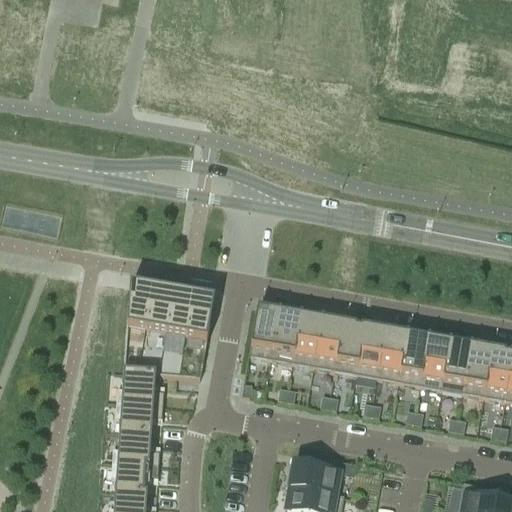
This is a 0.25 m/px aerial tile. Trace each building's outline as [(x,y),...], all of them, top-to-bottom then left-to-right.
[(0,222),(0,229),(56,242),(61,216),(4,205),(0,222)] [(128,291),(125,334),(144,338),(151,295),(128,291)] [(151,295),(144,338),(164,341),(171,299),(151,295)] [(171,299),(164,341),(184,345),(191,303),(171,299)] [(191,303),(184,345),(205,349),(213,306),(191,303)] [(256,314),(247,361),(270,365),(279,318),(256,314)] [(279,318),(270,365),(291,369),(299,321),(279,318)] [(299,321),(291,369),(312,373),(320,325),(299,321)] [(320,325),(312,373),(334,377),(342,329),(320,325)] [(342,329),(334,377),(355,380),(363,333),(360,332),(359,334),(354,333),(355,331),(342,329)] [(363,333),(355,380),(376,384),(384,337),(363,333)] [(384,337),(376,384),(397,388),(406,340),(384,337)] [(406,340),(397,388),(419,392),(428,344),(406,340)] [(428,344),(419,392),(440,395),(448,348),(428,344)] [(448,348),(440,395),(461,399),(469,351),(448,348)] [(469,351),(461,399),(482,403),(491,355),(469,351)] [(491,355),(482,403),(504,407),(511,359),(508,359),(508,360),(503,359),(504,358),(491,355)] [(122,378),(120,409),(161,412),(162,399),(153,398),(154,381),(122,378)] [(241,401),(249,403),(251,391),(243,390),(241,401)] [(278,394),(276,406),(284,407),(286,395),(278,394)] [(286,395),(284,407),(292,408),(294,397),(286,395)] [(321,401),(319,413),(327,414),(329,403),(321,401)] [(329,403),(327,414),(335,416),(337,404),(329,403)] [(120,409),(117,439),(149,441),(151,425),(160,425),(161,412),(120,409)] [(363,409),(361,421),(369,422),(371,410),(363,409)] [(371,410),(369,422),(377,423),(379,411),(371,410)] [(406,416),(404,428),(412,430),(414,418),(406,416)] [(414,418),(412,430),(420,431),(422,419),(414,418)] [(449,424),(446,436),(454,437),(456,425),(449,424)] [(456,425),(454,437),(462,438),(464,427),(456,425)] [(491,431),(489,443),(497,445),(499,433),(491,431)] [(499,433),(497,445),(505,446),(507,434),(499,433)] [(117,439),(115,469),(157,472),(158,459),(148,458),(149,441),(117,439)] [(289,470),(285,492),(343,502),(343,501),(333,500),(339,467),(309,461),(308,463),(313,464),(311,474),(307,473),(289,470)] [(115,469),(113,499),(145,501),(146,484),(156,485),(157,472),(115,469)] [(462,488),(457,511),(507,511),(508,509),(494,506),(490,506),(492,496),(496,497),(497,495),(462,488)] [(285,492),(284,493),(289,494),(285,511),(340,511),(343,502),(285,492)] [(113,499),(112,511),(144,511),(145,501),(113,499)]
